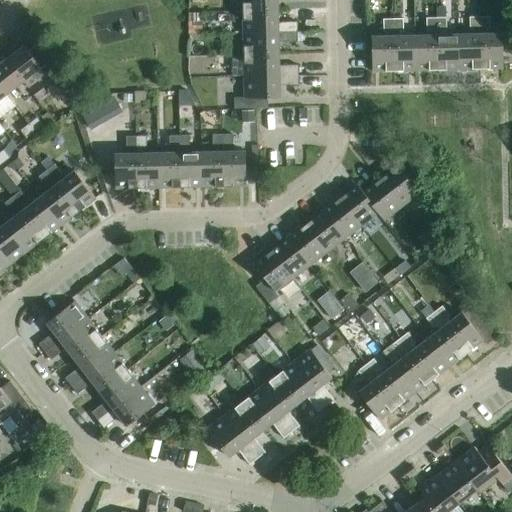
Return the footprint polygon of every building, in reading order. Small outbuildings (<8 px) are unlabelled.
[(241,0),(242,12),(277,11),(277,0),(241,0)] [(242,12),(243,33),(297,32),(297,22),(278,22),(277,11),(242,12)] [(503,64),(502,42),(502,33),(487,34),(486,30),(490,30),(489,16),(479,17),(480,69),(503,68),(503,64)] [(473,34),(458,34),(459,70),(480,69),(479,17),(469,17),(469,30),(473,30),(473,34)] [(429,35),(415,36),(416,71),(437,70),(436,18),(426,18),(426,31),(429,31),(429,35)] [(446,18),(436,18),(437,70),(459,70),(458,34),(443,35),(443,31),(446,31),(446,18)] [(394,71),(393,19),(383,19),(383,32),(386,32),(386,36),(371,37),(372,72),(394,71)] [(403,19),(393,19),(394,71),(416,71),(415,36),(400,36),(400,32),(403,32),(403,19)] [(243,33),(243,55),(278,54),(278,43),(297,42),(297,32),(243,33)] [(511,41),(502,42),(503,64),(508,63),(511,56),(511,41)] [(24,46),(7,59),(24,81),(23,81),(30,90),(39,102),(48,95),(39,83),(47,76),(24,46)] [(243,55),(244,77),(298,75),(298,65),(279,66),(278,54),(243,55)] [(44,66),(65,93),(75,85),(54,58),(44,66)] [(0,61),(0,89),(5,95),(16,87),(23,95),(30,90),(23,81),(24,81),(7,59),(1,63),(0,61)] [(298,75),(244,77),(245,99),(234,99),(234,109),(268,109),(268,98),(280,98),(279,86),(298,85),(298,75)] [(70,97),(79,109),(87,103),(77,91),(70,97)] [(197,108),(188,93),(179,93),(180,109),(197,108)] [(114,98),(83,116),(90,130),(123,113),(114,98)] [(254,112),(242,112),(242,123),(254,123),(254,112)] [(55,123),(47,113),(42,118),(50,128),(55,123)] [(37,118),(28,124),(35,132),(43,126),(37,118)] [(35,132),(28,124),(20,131),(26,139),(35,132)] [(232,134),(222,135),(223,187),(245,186),(245,151),(230,152),(230,148),(233,148),(232,134)] [(172,153),(158,153),(159,188),(180,188),(179,135),(169,136),(169,149),(172,149),(172,153)] [(189,135),(179,135),(180,188),(202,187),(201,152),(186,153),(186,148),(189,148),(189,135)] [(216,152),(201,152),(202,187),(223,187),(222,135),(212,135),(212,148),(216,148),(216,152)] [(137,189),(136,136),(126,137),(126,150),(129,150),(129,154),(114,154),(115,189),(137,189)] [(146,136),(136,136),(137,189),(159,188),(158,153),(143,153),(143,149),(146,149),(146,136)] [(3,150),(0,152),(0,163),(1,164),(9,158),(3,150)] [(54,164),(46,171),(78,212),(96,199),(74,171),(62,180),(60,177),(62,175),(54,164)] [(397,166),(380,179),(401,207),(419,194),(397,166)] [(4,170),(0,172),(0,181),(3,185),(11,179),(4,170)] [(51,189),(40,198),(61,225),(78,212),(46,171),(38,177),(46,187),(49,185),(51,189)] [(380,179),(363,192),(363,193),(378,213),(383,221),(401,207),(380,179)] [(357,185),(340,198),(361,226),(378,213),(363,193),(363,192),(357,185)] [(20,191),(12,197),(44,239),(61,225),(40,198),(28,207),(26,203),(28,201),(20,191)] [(17,215),(5,224),(27,252),(44,239),(12,197),(4,203),(12,214),(15,212),(17,215)] [(340,198),(323,211),(344,239),(361,226),(340,198)] [(323,211),(305,225),(327,252),(344,239),(323,211)] [(0,252),(10,265),(27,252),(5,224),(0,228),(0,252)] [(305,225),(288,238),(310,266),(327,252),(305,225)] [(288,238),(271,251),(293,279),(310,266),(288,238)] [(436,253),(444,263),(455,255),(448,245),(436,253)] [(293,279),(271,251),(254,265),(265,280),(275,292),(293,279)] [(0,272),(10,265),(0,252),(0,272)] [(406,261),(396,269),(401,275),(410,267),(406,261)] [(388,284),(400,275),(395,270),(383,279),(388,284)] [(369,274),(357,283),(365,293),(377,283),(369,274)] [(278,297),(275,292),(265,280),(256,287),(269,304),(277,298),(278,297)] [(358,306),(350,294),(339,301),(348,313),(358,306)] [(335,300),(324,309),(332,319),(343,310),(335,300)] [(442,306),(434,312),(466,354),(483,340),(472,325),(481,318),(468,301),(458,308),(462,313),(450,322),(447,319),(450,317),(442,306)] [(38,344),(45,352),(88,319),(74,302),(46,323),(54,332),(38,344)] [(370,311),(359,319),(365,326),(375,318),(370,311)] [(439,330),(427,339),(449,367),(466,354),(434,312),(426,319),(434,329),(436,327),(439,330)] [(166,315),(158,321),(166,331),(174,325),(166,315)] [(66,348),(73,357),(101,336),(88,319),(45,352),(51,360),(66,348)] [(323,321),(312,329),(318,336),(328,328),(323,321)] [(391,328),(400,339),(431,380),(449,367),(427,339),(416,348),(413,345),(416,343),(399,322),(391,328)] [(65,378),(71,386),(114,353),(101,336),(73,357),(80,367),(65,378)] [(270,347),(262,337),(252,345),(260,355),(270,347)] [(404,357),(393,366),(414,393),(431,380),(400,339),(392,345),(400,355),(402,354),(404,357)] [(310,350),(292,363),(326,406),(334,400),(322,385),(331,377),(310,350)] [(210,373),(192,351),(179,361),(195,381),(198,379),(199,381),(210,373)] [(93,383),(100,392),(127,370),(114,353),(71,386),(77,394),(93,383)] [(373,359),(365,365),(397,406),(414,393),(393,366),(381,374),(379,371),(381,369),(373,359)] [(292,363),(275,376),(297,404),(306,397),(318,412),(326,406),(292,363)] [(397,406),(365,365),(357,371),(365,382),(368,380),(370,383),(358,392),(380,420),(397,406)] [(91,413),(97,421),(141,387),(127,370),(100,392),(107,401),(91,413)] [(275,376),(258,389),(292,433),(299,426),(288,411),(297,404),(275,376)] [(0,388),(0,423),(0,424),(10,417),(16,424),(33,411),(10,382),(0,389),(0,388)] [(213,389),(207,382),(203,386),(208,393),(213,389)] [(141,387),(97,421),(104,429),(119,417),(126,426),(154,405),(141,387)] [(258,389),(241,403),(263,430),(272,423),(284,439),(292,433),(258,389)] [(241,403),(224,416),(257,459),(265,453),(253,437),(263,430),(241,403)] [(257,459),(224,416),(207,429),(228,457),(237,450),(249,465),(257,459)] [(434,448),(440,457),(447,451),(441,443),(434,448)] [(474,447),(455,462),(477,490),(476,490),(479,494),(498,479),(508,492),(511,488),(511,477),(487,445),(478,453),(474,447)] [(455,462),(438,475),(460,503),(476,490),(477,490),(455,462)] [(411,465),(404,471),(411,480),(418,474),(411,465)] [(411,480),(404,471),(397,476),(404,485),(411,480)] [(419,490),(425,498),(425,497),(436,511),(447,511),(460,503),(438,475),(419,490)] [(149,494),(147,504),(155,506),(158,496),(149,494)] [(436,511),(425,497),(425,498),(408,510),(409,511),(436,511)] [(380,499),(374,503),(380,511),(387,507),(380,499)] [(192,511),(194,504),(185,502),(182,511),(192,511)] [(380,511),(374,503),(366,510),(367,511),(380,511)]
